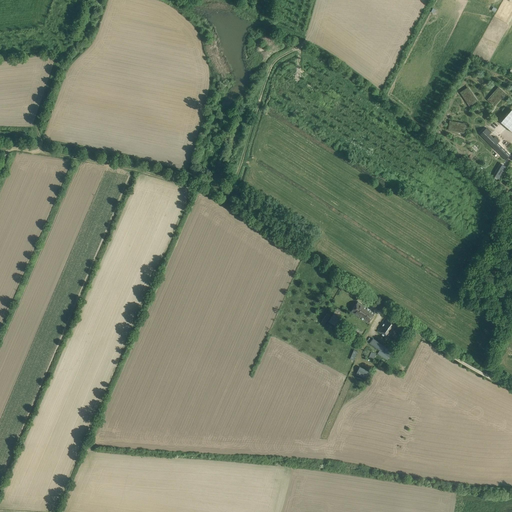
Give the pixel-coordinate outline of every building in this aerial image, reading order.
[(476,100),(468,88),(463,92),(471,104),(476,100)] [(489,99),(494,103),(503,93),(499,88),(489,99)] [(511,109),(501,122),(511,130),(511,109)] [(465,125),(451,122),(450,128),(464,131),(465,125)] [(487,128),(480,134),(493,147),(500,141),(495,136),(494,138),(489,134),(491,132),(487,128)] [(500,163),(493,175),(500,179),(507,167),(500,163)] [(368,323),(372,317),(375,313),(358,301),(355,306),(351,312),(368,323)] [(322,321),(321,322),(324,325),(330,315),(327,313),(324,319),(322,321)] [(334,313),(328,322),(338,328),(343,321),(336,317),(337,315),(334,313)] [(387,339),(395,327),(398,323),(388,316),(385,320),(378,332),(387,339)] [(373,338),(369,344),(390,357),(394,351),(373,338)] [(371,352),(368,357),(376,361),(379,355),(371,352)] [(366,379),(370,371),(360,366),(356,374),(366,379)]
